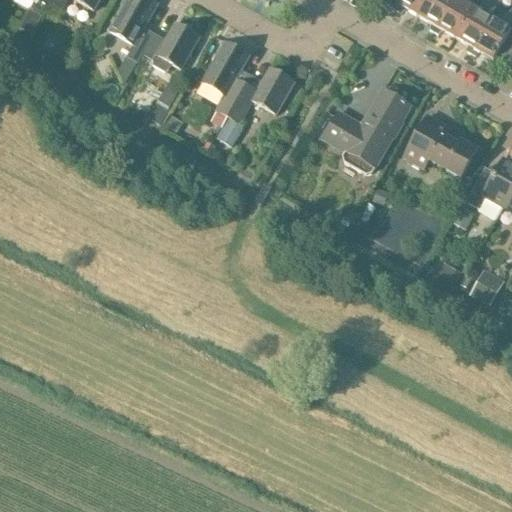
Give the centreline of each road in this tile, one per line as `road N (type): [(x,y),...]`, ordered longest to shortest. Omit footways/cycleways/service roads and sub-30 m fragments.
road 1 (residential): [(511,114),(327,9)]
road 2 (residential): [(327,9),(300,54),(205,0)]
